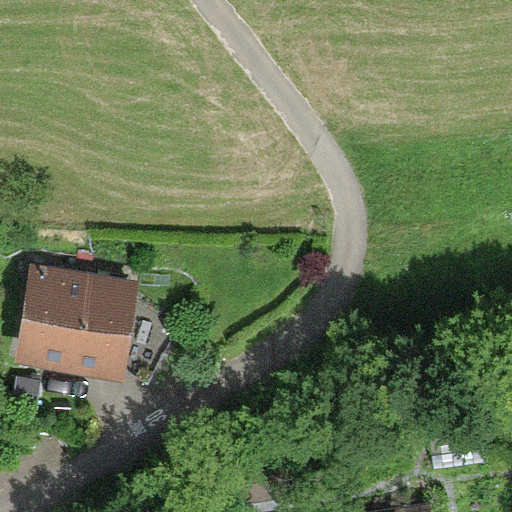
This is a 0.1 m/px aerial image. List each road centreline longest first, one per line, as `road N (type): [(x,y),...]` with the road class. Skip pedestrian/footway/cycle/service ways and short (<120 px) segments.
road 1 (residential): [(0,504),(313,308)]
road 2 (track): [(195,0),(328,173),(337,243),(313,308)]
